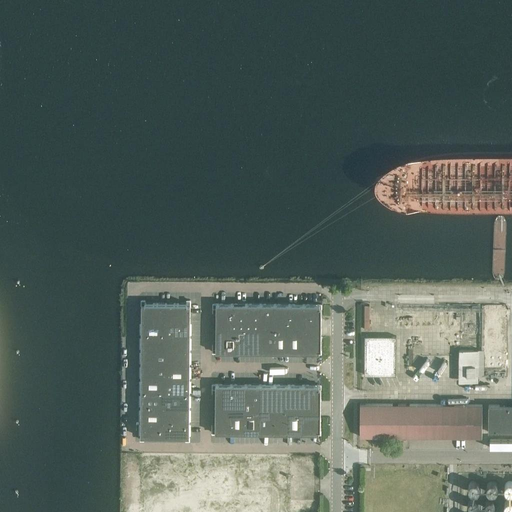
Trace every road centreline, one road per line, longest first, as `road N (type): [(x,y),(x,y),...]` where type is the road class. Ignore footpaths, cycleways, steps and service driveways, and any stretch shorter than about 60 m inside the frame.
road 1 (unclassified): [(336,511),(343,297)]
road 2 (unknown): [(338,393),(511,389)]
road 3 (unknown): [(511,297),(343,297)]
